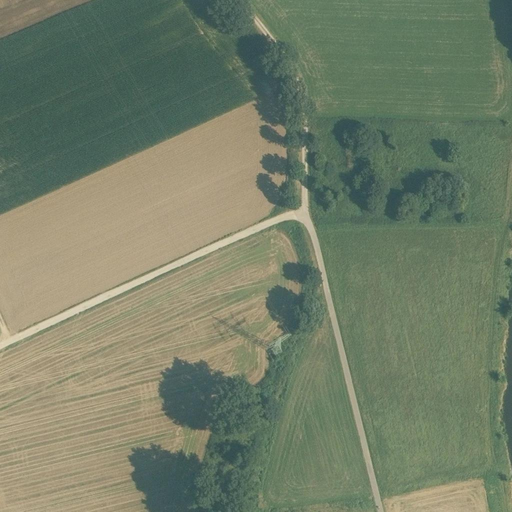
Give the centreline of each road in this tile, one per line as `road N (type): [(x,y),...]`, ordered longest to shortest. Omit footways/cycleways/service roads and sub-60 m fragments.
road 1 (track): [(0,349),(307,214)]
road 2 (track): [(307,214),(386,511)]
road 3 (track): [(243,0),(302,87),(307,214)]
